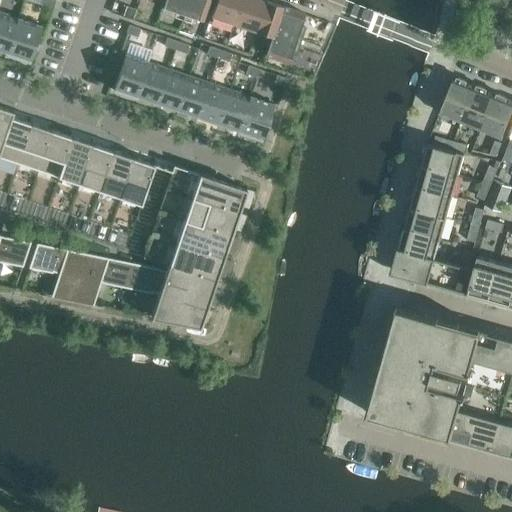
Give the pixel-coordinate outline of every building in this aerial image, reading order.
[(42,0),(41,4),(53,8),(55,0),(42,0)] [(182,13),(181,18),(182,19),(184,14),(201,19),(207,0),(163,0),(161,6),(182,13)] [(263,0),(215,0),(210,16),(271,36),(264,55),(288,63),(292,51),(297,53),(305,27),(300,26),(304,14),(263,0)] [(126,6),(123,15),(132,18),(135,10),(126,6)] [(18,18),(0,12),(0,49),(5,52),(5,54),(6,54),(18,18)] [(6,54),(28,62),(41,26),(18,18),(6,54)] [(140,29),(129,25),(126,33),(137,37),(140,29)] [(166,38),(163,46),(174,50),(177,41),(166,38)] [(174,50),(186,53),(189,45),(177,41),(174,50)] [(209,46),(206,54),(217,58),(220,50),(209,46)] [(217,58),(228,62),(231,54),(220,50),(217,58)] [(148,62),(125,54),(113,90),(136,98),(148,62)] [(168,69),(148,62),(136,98),(137,96),(157,103),(168,69)] [(259,69),(248,65),(245,74),(256,77),(259,69)] [(189,76),(168,69),(157,103),(177,110),(189,76)] [(287,79),(276,75),(273,83),(285,87),(287,79)] [(209,82),(189,76),(177,110),(198,116),(209,82)] [(461,121),(475,85),(457,78),(453,79),(440,112),(461,121)] [(229,89),(209,82),(198,116),(218,123),(229,89)] [(481,129),(495,93),(475,85),(461,121),(481,129)] [(229,89),(218,123),(238,130),(237,132),(238,132),(250,96),(229,89)] [(502,137),(511,111),(511,100),(495,93),(481,129),(502,137)] [(261,140),(273,104),(250,96),(238,132),(261,140)] [(0,141),(11,110),(0,105),(0,141)] [(29,122),(10,116),(12,110),(11,110),(0,141),(0,156),(16,162),(29,122)] [(50,129),(29,122),(16,162),(37,169),(50,129)] [(70,136),(50,129),(37,169),(57,176),(70,136)] [(433,144),(449,148),(452,140),(436,135),(433,144)] [(91,143),(70,136),(57,176),(78,183),(91,143)] [(449,148),(465,153),(468,144),(452,140),(449,148)] [(490,153),(497,155),(502,143),(495,140),(490,153)] [(422,163),(422,164),(458,174),(459,172),(463,156),(464,156),(465,153),(449,148),(433,144),(428,142),(424,156),(423,163),(422,163)] [(111,150),(91,143),(78,183),(98,189),(111,150)] [(132,157),(111,150),(98,189),(119,196),(132,157)] [(119,196),(140,204),(153,164),(132,157),(119,196)] [(458,174),(422,164),(418,177),(419,177),(417,184),(416,184),(416,185),(453,195),(453,192),(457,177),(458,177),(458,174)] [(489,165),(483,181),(491,183),(498,168),(489,165)] [(246,189),(198,173),(190,196),(238,212),(246,189)] [(484,204),(501,211),(511,187),(494,180),(484,204)] [(491,183),(483,181),(477,196),(485,199),(491,183)] [(410,204),(410,206),(447,216),(448,213),(447,213),(451,198),(452,198),(453,195),(416,185),(412,198),(413,198),(411,205),(410,204)] [(190,196),(182,219),(230,235),(238,212),(190,196)] [(404,225),(404,226),(441,237),(442,234),(441,234),(446,219),(447,216),(410,206),(406,218),(407,219),(405,225),(404,225)] [(476,207),(471,224),(479,226),(484,209),(476,207)] [(230,235),(182,219),(175,243),(222,259),(230,235)] [(488,219),(485,227),(502,232),(504,223),(488,219)] [(479,226),(471,224),(467,239),(475,241),(479,226)] [(399,246),(398,246),(398,247),(435,258),(436,255),(435,255),(440,239),(440,240),(441,237),(404,226),(400,239),(401,239),(399,246)] [(30,242),(0,235),(0,261),(22,266),(30,242)] [(87,253),(36,243),(28,268),(52,273),(53,271),(58,273),(50,297),(71,301),(87,253)] [(222,259),(175,243),(165,270),(182,276),(213,287),(222,259)] [(428,282),(435,258),(398,247),(395,260),(393,269),(396,270),(406,273),(412,275),(412,277),(428,282)] [(473,251),(464,248),(460,264),(461,265),(468,267),(473,251)] [(137,264),(87,253),(71,301),(92,305),(100,281),(106,283),(106,284),(129,288),(137,264)] [(467,293),(469,293),(470,293),(476,294),(476,295),(489,299),(499,262),(496,261),(481,257),(477,256),(474,268),(467,293)] [(448,261),(435,258),(428,282),(430,282),(439,284),(439,285),(441,285),(448,261)] [(460,264),(448,261),(441,285),(443,286),(443,285),(452,288),(454,289),(461,265),(460,264)] [(510,305),(511,296),(511,265),(501,263),(501,262),(499,262),(489,299),(490,299),(490,298),(497,300),(497,301),(510,305)] [(157,268),(137,264),(129,288),(152,293),(152,291),(158,293),(150,317),(199,327),(213,287),(182,276),(157,268)] [(474,268),(468,267),(461,265),(454,289),(457,290),(457,289),(466,292),(467,293),(474,268)] [(459,407),(473,358),(481,330),(479,329),(479,330),(439,319),(440,318),(398,306),(398,308),(399,308),(398,309),(404,310),(399,329),(393,328),(393,329),(399,331),(393,350),(387,349),(381,371),(387,373),(382,392),(375,390),(370,411),(369,411),(368,413),(410,424),(410,423),(449,434),(449,435),(451,436),(459,407)] [(503,336),(481,330),(473,358),(511,368),(511,339),(502,337),(503,336)] [(511,368),(473,358),(459,407),(511,422),(511,368)] [(511,422),(459,407),(451,436),(473,442),(473,441),(511,451),(511,453),(511,452),(511,422)]
